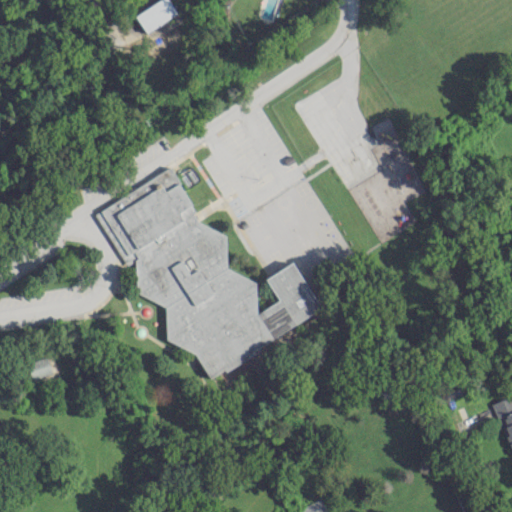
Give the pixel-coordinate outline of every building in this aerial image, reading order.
[(176,16),(168,0),(160,0),(134,12),(143,31),(176,16)] [(320,309),(293,261),(264,277),(278,300),(257,312),(255,281),(226,268),(225,234),(194,219),(194,210),(170,167),(93,211),(123,263),(134,262),(135,293),(164,306),(165,339),(194,353),(208,378),(222,370),(225,370),(257,352),(262,342),(320,309)] [(31,380),(52,373),(46,356),(26,363),(31,380)] [(491,403),(511,454),(511,394),(491,403)] [(298,511),(326,511),(321,498),(297,508),(298,511)]
